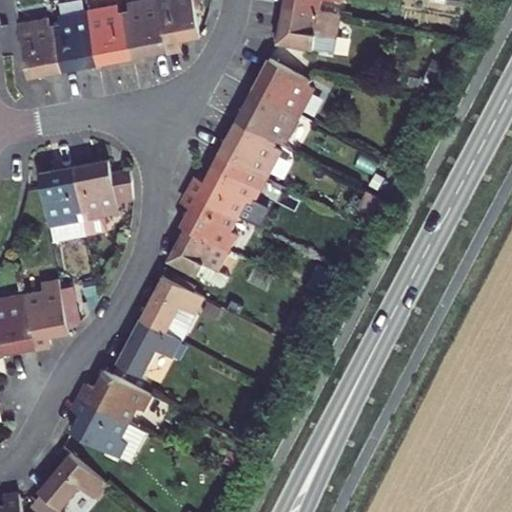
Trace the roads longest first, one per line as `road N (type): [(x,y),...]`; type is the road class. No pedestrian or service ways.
road 1 (residential): [(0,472),(24,453),(68,371),(141,272),(156,211),(149,105)]
road 2 (secondary): [(391,315),(511,88)]
road 3 (secondary): [(391,315),(280,511)]
road 4 (secondary): [(305,511),(391,315)]
road 5 (residential): [(0,126),(149,105)]
road 6 (residential): [(149,105),(197,82),(221,47),(237,0)]
